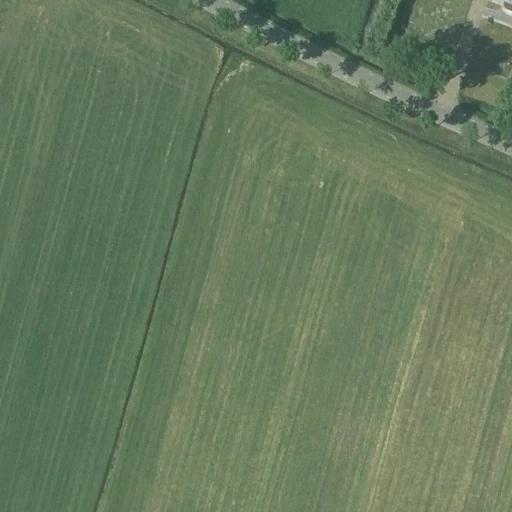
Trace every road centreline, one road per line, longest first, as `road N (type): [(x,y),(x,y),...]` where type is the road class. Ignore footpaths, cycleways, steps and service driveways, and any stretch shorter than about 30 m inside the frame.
road 1 (unclassified): [(511,159),(342,89),(164,0)]
road 2 (unknown): [(433,127),(481,0)]
